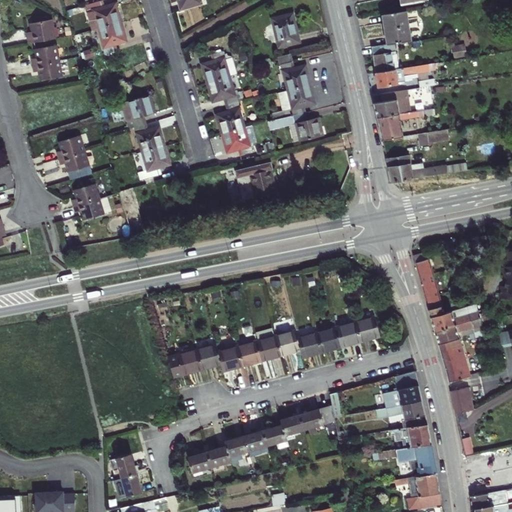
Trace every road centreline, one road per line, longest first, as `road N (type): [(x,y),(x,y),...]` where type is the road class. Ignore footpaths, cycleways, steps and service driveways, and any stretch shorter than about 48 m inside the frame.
road 1 (secondary): [(0,312),(374,239)]
road 2 (secondary): [(370,217),(0,292)]
road 3 (residential): [(426,349),(234,402),(162,436),(156,446),(167,492)]
road 4 (tertiary): [(459,511),(426,349)]
road 5 (residential): [(155,0),(201,156)]
road 6 (residential): [(100,511),(92,464),(25,467),(0,457)]
road 7 (residential): [(0,81),(37,209)]
road 8 (secondary): [(511,188),(391,213)]
